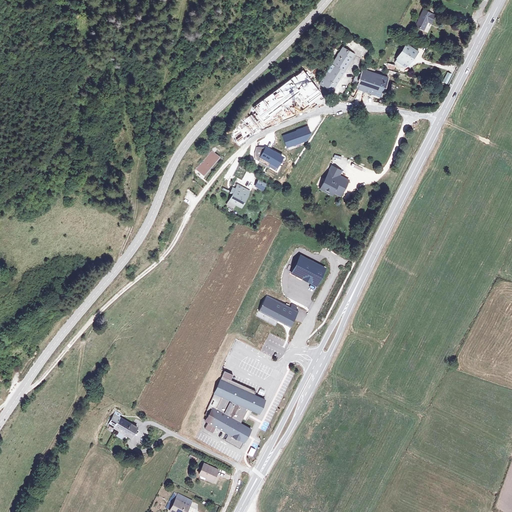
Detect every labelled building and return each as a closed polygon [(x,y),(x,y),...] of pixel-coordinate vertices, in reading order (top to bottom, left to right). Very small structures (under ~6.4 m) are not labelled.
[(424,12),(420,10),(413,27),(421,30),(424,23),(423,23),(424,21),(428,23),(434,8),(426,5),(424,12)] [(350,37),(332,64),(344,71),(355,53),(365,59),(371,49),(350,37)] [(415,51),(405,45),(394,63),(401,67),(402,65),(405,67),(415,51)] [(330,91),(344,71),(332,64),(319,84),(330,91)] [(314,65),(308,70),(313,74),(318,70),(314,65)] [(267,120),(303,96),(309,105),(322,95),(303,68),(287,79),(291,85),(278,94),(275,89),(267,94),(268,96),(252,107),(258,115),(262,113),(267,120)] [(359,81),(356,89),(380,96),(388,78),(363,69),(361,75),(359,81)] [(309,103),(300,107),(302,114),(311,110),(309,103)] [(307,127),(283,136),(287,147),(305,140),(310,133),(307,127)] [(305,140),(287,147),(293,154),(305,140)] [(265,146),(259,157),(270,163),(269,165),(275,168),(282,156),(265,146)] [(211,151),(196,169),(204,176),(220,158),(211,151)] [(233,175),(241,180),(246,170),(238,166),(233,175)] [(342,172),(332,167),(321,188),(333,194),(334,193),(341,197),(349,182),(340,176),(342,172)] [(267,184),(258,180),(255,187),(262,192),(267,184)] [(249,191),(238,185),(230,200),(241,206),(249,191)] [(241,206),(230,200),(226,208),(228,209),(228,208),(232,210),(235,205),(240,208),(241,206)] [(300,255),(291,273),(314,284),(323,267),(300,255)] [(267,296),(259,310),(278,320),(286,324),(289,326),(296,311),(295,311),(297,307),(292,304),(290,308),(267,296)] [(278,320),(259,310),(256,316),(275,326),(278,320)] [(233,375),(225,371),(224,372),(223,376),(231,380),(232,376),(233,375)] [(231,380),(223,376),(205,410),(207,411),(205,415),(208,417),(205,421),(208,422),(205,429),(213,433),(216,427),(227,433),(233,420),(240,424),(243,419),(246,421),(249,416),(252,410),(259,413),(265,401),(254,395),(255,392),(231,380)] [(115,415),(109,425),(131,438),(137,428),(115,415)] [(240,424),(233,420),(227,433),(228,434),(244,442),(247,436),(251,429),(240,424)] [(244,442),(228,434),(225,440),(241,448),(244,442)] [(199,474),(213,480),(217,470),(204,464),(199,474)] [(175,499),(172,497),(166,508),(173,511),(184,511),(185,511),(186,511),(191,501),(177,494),(175,499)]
